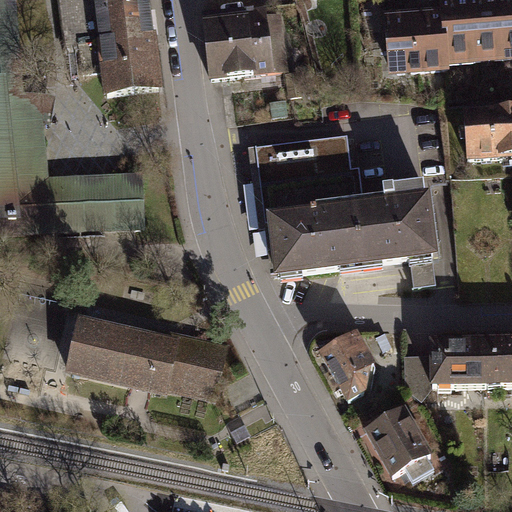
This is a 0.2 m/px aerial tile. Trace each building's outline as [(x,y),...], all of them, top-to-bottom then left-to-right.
[(0,0),(0,235),(143,229),(141,180),(46,184),(42,98),(21,99),(12,0),(0,0)] [(84,76),(105,73),(102,45),(96,0),(60,0),(67,56),(81,54),(84,76)] [(148,0),(96,0),(102,45),(153,39),(148,0)] [(501,0),(485,0),(472,1),(477,68),(506,66),(501,0)] [(511,0),(501,0),(506,66),(511,65),(511,0)] [(472,1),(443,3),(444,16),(448,71),(477,68),(472,1)] [(259,50),(255,22),(254,14),(204,19),(212,84),(245,79),(242,63),(244,51),(259,50)] [(444,16),(415,18),(420,85),(449,83),(448,71),(444,16)] [(415,18),(386,20),(391,88),(420,85),(415,18)] [(242,63),(245,79),(288,74),(280,19),(255,22),(259,50),(244,51),(242,63)] [(153,39),(102,45),(105,73),(109,97),(160,91),(153,39)] [(299,78),(288,79),(291,100),(302,99),(299,78)] [(511,113),(466,117),(469,163),(511,159),(511,113)] [(279,279),(432,260),(423,190),(383,195),(385,210),(356,214),(347,141),(257,152),(266,227),(272,226),(279,279)] [(81,326),(70,374),(166,396),(168,390),(214,400),(225,352),(152,335),(151,341),(81,326)] [(383,334),(372,338),(377,352),(388,347),(383,334)] [(354,335),(316,356),(344,405),(366,393),(373,368),(354,335)] [(511,341),(477,342),(478,390),(511,389),(511,341)] [(477,342),(425,343),(426,391),(478,390),(477,342)] [(361,434),(389,481),(427,458),(400,411),(361,434)]
